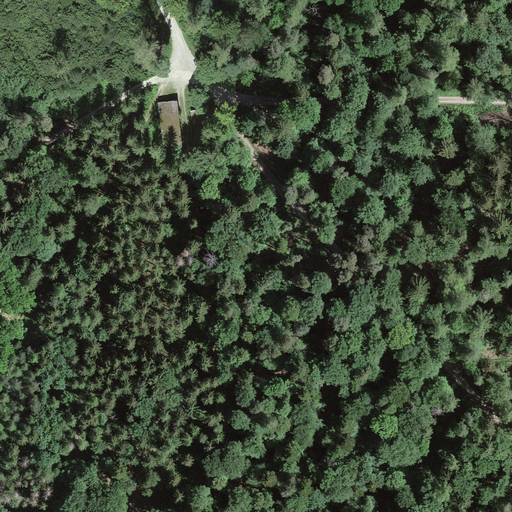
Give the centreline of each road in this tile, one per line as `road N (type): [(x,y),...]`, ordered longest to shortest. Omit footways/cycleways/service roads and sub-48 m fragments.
road 1 (track): [(174,511),(215,436),(222,405),(201,304),(175,58)]
road 2 (track): [(511,435),(351,268),(208,85)]
road 3 (track): [(0,355),(33,272),(97,163),(180,49)]
road 4 (track): [(208,85),(247,101),(511,104)]
road 5 (track): [(511,227),(247,101)]
road 6 (track): [(162,75),(112,93),(0,169)]
